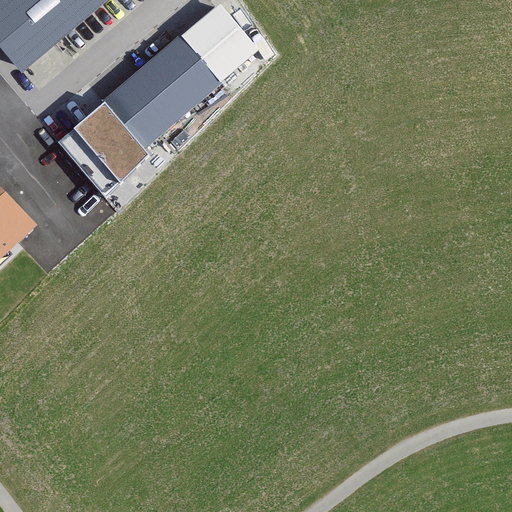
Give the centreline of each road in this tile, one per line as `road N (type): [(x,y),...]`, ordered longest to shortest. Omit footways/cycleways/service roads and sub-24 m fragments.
road 1 (unclassified): [(318,511),(402,449),(511,416)]
road 2 (unknown): [(5,139),(164,0)]
